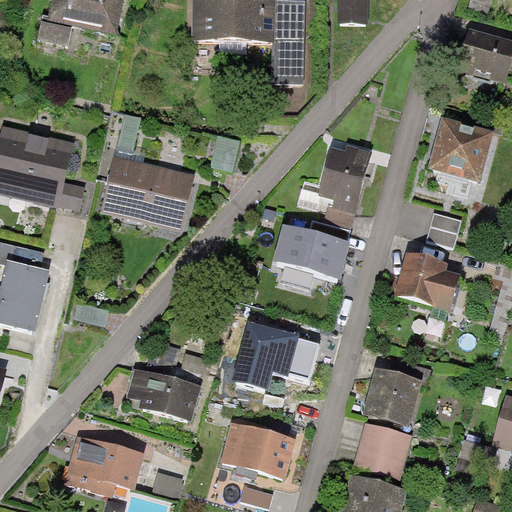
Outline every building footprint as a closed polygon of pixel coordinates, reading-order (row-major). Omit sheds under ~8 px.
[(52,0),(49,17),(43,16),(38,40),(68,47),(72,26),(117,35),(123,0),(52,0)] [(275,0),(193,0),(193,40),(273,41),(275,41),(275,0)] [(305,1),(275,0),(275,41),(273,41),(272,84),(304,85),(305,1)] [(368,0),(338,0),(339,24),(369,24),(368,0)] [(492,0),(470,0),(468,8),(488,14),(492,0)] [(511,40),(469,28),(465,40),(456,70),(505,84),(510,69),(511,69),(511,40)] [(141,118),(126,115),(118,147),(133,150),(141,118)] [(468,124),(442,117),(428,168),(480,183),(495,131),(468,124)] [(75,142),(2,126),(0,135),(0,194),(59,208),(59,206),(80,210),(85,187),(65,183),(75,142)] [(240,141),(219,136),(211,167),(233,172),(240,141)] [(346,150),(331,146),(320,186),(317,195),(334,200),(331,207),(355,213),(372,151),(348,145),(346,150)] [(116,146),(114,156),(143,163),(145,153),(133,150),(118,147),(116,146)] [(143,163),(114,156),(101,214),(182,232),(195,175),(143,163)] [(329,206),(331,207),(334,200),(317,195),(320,186),(305,181),(298,205),(326,213),(329,206)] [(326,213),(324,223),(350,230),(350,229),(355,213),(331,207),(329,206),(326,213)] [(461,220),(433,213),(426,241),(454,248),(461,220)] [(313,220),(310,230),(348,240),(350,230),(324,223),(313,220)] [(310,230),(284,223),(274,259),(341,278),(351,241),(348,240),(310,230)] [(45,253),(0,242),(0,263),(6,265),(7,260),(41,268),(45,253)] [(449,263),(407,251),(395,295),(451,310),(461,273),(447,269),(449,263)] [(41,268),(7,260),(6,265),(0,289),(0,322),(35,331),(50,270),(41,268)] [(109,311),(78,304),(74,320),(105,326),(109,311)] [(300,335),(248,320),(231,379),(267,389),(272,371),(288,376),(289,373),(309,379),(319,343),(299,338),(300,335)] [(213,361),(185,353),(181,367),(209,375),(213,361)] [(389,355),(385,370),(423,380),(422,386),(427,387),(432,367),(389,355)] [(385,370),(376,367),(363,414),(411,427),(422,386),(423,380),(385,370)] [(201,385),(134,368),(127,396),(141,400),(139,407),(192,421),(201,385)] [(511,396),(507,395),(492,445),(511,451),(511,396)] [(297,440),(232,422),(221,462),(286,480),(297,440)] [(413,436),(366,423),(353,468),(400,481),(413,436)] [(144,453),(78,435),(65,483),(112,496),(116,484),(135,489),(144,453)] [(491,466),(496,449),(464,440),(459,457),(491,466)] [(158,472),(151,494),(179,502),(185,480),(158,472)] [(401,511),(408,490),(351,474),(340,511),(401,511)] [(273,494),(244,486),(240,502),(269,509),(273,494)] [(477,498),(474,511),(479,511),(508,511),(510,507),(477,498)] [(124,511),(126,506),(108,501),(104,511),(124,511)]
